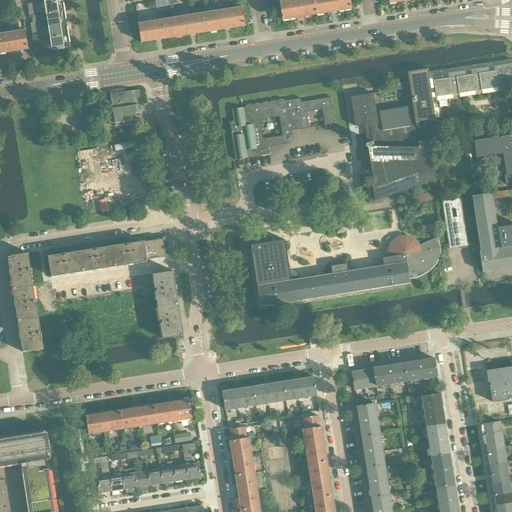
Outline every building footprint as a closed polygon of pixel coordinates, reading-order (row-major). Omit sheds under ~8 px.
[(54,0),(45,2),(47,14),(65,11),(62,0),(54,0)] [(317,14),(314,0),(287,0),(279,1),(282,20),(317,14)] [(349,0),(314,0),(317,14),(351,9),(349,0)] [(27,4),(29,17),(36,15),(34,3),(27,4)] [(242,7),(207,13),(210,31),(245,26),(242,7)] [(47,14),(49,26),(67,23),(65,11),(47,14)] [(207,13),(173,18),(176,37),(210,31),(207,13)] [(176,37),(173,18),(138,24),(141,42),(176,37)] [(49,26),(50,38),(68,35),(67,23),(49,26)] [(25,30),(0,34),(0,53),(28,49),(25,30)] [(68,35),(50,38),(52,50),(70,47),(68,35)] [(432,98),(436,97),(436,98),(511,85),(511,64),(511,60),(428,73),(427,69),(407,72),(415,122),(435,119),(433,109),(434,109),(434,108),(433,108),(432,98)] [(407,82),(390,85),(391,92),(408,89),(407,82)] [(377,87),(378,94),(391,92),(390,85),(377,87)] [(111,126),(118,125),(119,128),(141,125),(139,114),(142,114),(140,99),(144,99),(143,91),(128,93),(128,90),(113,92),(115,103),(108,104),(111,126)] [(355,127),(365,125),(378,123),(376,112),(373,94),(351,98),(355,127)] [(325,99),(305,102),(307,112),(322,110),(325,130),(331,129),(330,126),(334,126),(336,132),(331,97),(325,98),(325,99)] [(307,112),(305,102),(301,103),(301,99),(286,101),(283,99),(278,100),(277,102),(275,101),(270,101),(269,103),(267,102),(262,103),(261,104),(259,103),(254,104),(253,106),(252,104),(247,105),(245,107),(231,110),(233,121),(229,122),(231,137),(234,152),(235,160),(269,155),(267,142),(255,144),(255,140),(253,129),(257,128),(255,117),(278,113),(282,137),(292,135),(292,131),(309,128),(307,112)] [(77,107),(80,129),(82,137),(90,136),(86,106),(77,107)] [(378,123),(365,125),(368,143),(366,143),(366,144),(365,144),(365,145),(365,146),(365,147),(366,147),(366,148),(367,148),(371,148),(373,161),(370,161),(371,171),(375,171),(377,183),(373,184),(372,186),(374,200),(376,201),(431,182),(432,181),(433,180),(434,179),(434,178),(435,177),(435,175),(429,140),(417,142),(411,107),(407,107),(379,111),(379,112),(376,112),(378,123)] [(448,133),(463,131),(462,125),(447,127),(448,133)] [(511,130),(509,132),(509,135),(474,141),(476,158),(503,154),(506,175),(504,175),(505,184),(511,182),(511,130)] [(491,193),(472,196),(481,252),(479,252),(482,272),(511,267),(511,225),(497,228),(497,229),(496,229),(492,199),(491,193)] [(460,198),(441,201),(449,249),(467,246),(460,198)] [(339,220),(326,222),(327,230),(340,228),(339,220)] [(332,274),(335,295),(409,283),(409,279),(416,278),(422,275),(429,271),(435,264),(440,256),(440,247),(437,237),(419,245),(414,238),(406,235),(397,237),(390,242),(387,250),(388,257),(381,258),(382,266),(347,272),(346,264),(330,266),(332,274)] [(154,239),(144,241),(146,260),(165,257),(165,255),(169,254),(166,236),(154,238),(154,239)] [(335,295),(332,274),(290,281),(289,279),(290,279),(284,240),(250,245),(260,307),(335,295)] [(144,241),(111,246),(115,267),(147,262),(146,260),(144,241)] [(111,246),(80,251),(83,272),(115,267),(111,246)] [(83,272),(80,251),(48,256),(51,277),(83,272)] [(7,257),(12,289),(33,285),(27,253),(7,257)] [(152,274),(157,307),(178,303),(173,271),(152,274)] [(12,289),(17,320),(38,317),(33,285),(12,289)] [(178,303),(157,307),(162,339),(183,335),(178,303)] [(38,317),(17,320),(22,353),(43,349),(38,317)] [(434,358),(403,363),(406,381),(437,376),(434,358)] [(491,386),(489,386),(492,402),(508,400),(508,398),(511,396),(511,361),(510,362),(511,367),(486,371),(488,383),(490,382),(491,386)] [(403,363),(373,368),(376,386),(406,381),(403,363)] [(373,369),(362,371),(365,388),(376,386),(373,368),(373,369)] [(365,388),(362,371),(351,372),(354,390),(365,388)] [(313,377),(283,382),(286,400),(316,395),(313,377)] [(283,382),(253,387),(256,405),(286,400),(283,382)] [(256,405),(253,387),(222,392),(225,409),(256,405)] [(421,396),(426,427),(444,424),(439,393),(421,396)] [(189,399),(154,405),(157,423),(192,418),(189,399)] [(356,406),(361,437),(379,434),(374,403),(369,404),(358,406),(356,406)] [(154,405),(120,410),(123,429),(157,423),(154,405)] [(123,429),(120,410),(85,416),(88,434),(123,429)] [(302,429),(321,426),(319,426),(317,415),(303,417),(305,429),(302,429)] [(481,424),(484,445),(502,442),(499,422),(481,424)] [(426,427),(431,457),(449,454),(444,424),(426,427)] [(302,429),(308,463),(327,461),(321,426),(302,429)] [(230,440),(230,441),(248,438),(248,437),(246,438),(244,427),(230,429),(232,440),(230,440)] [(0,466),(7,465),(43,459),(42,456),(48,455),(44,431),(0,437),(0,466)] [(191,432),(173,434),(175,443),(192,440),(191,432)] [(361,437),(366,467),(384,464),(379,434),(361,437)] [(160,435),(150,436),(151,446),(161,445),(160,435)] [(230,441),(235,475),(254,472),(248,438),(230,441)] [(140,441),(129,443),(129,450),(141,448),(140,441)] [(484,445),(487,465),(505,462),(502,442),(484,445)] [(182,445),(185,466),(187,479),(200,477),(198,464),(191,465),(190,458),(189,458),(187,451),(196,450),(194,443),(182,445)] [(431,457),(433,470),(439,469),(440,471),(451,469),(449,454),(431,457)] [(111,491),(109,477),(106,457),(94,459),(95,465),(101,464),(103,478),(96,479),(98,493),(111,491)] [(57,511),(49,458),(43,459),(7,465),(14,511),(57,511)] [(160,469),(162,483),(175,481),(173,468),(172,461),(166,462),(167,468),(160,469)] [(308,463),(313,498),(332,495),(327,461),(308,463)] [(487,465),(490,485),(508,482),(505,462),(487,465)] [(366,467),(371,497),(388,494),(384,464),(366,467)] [(173,468),(175,481),(187,479),(185,466),(173,468)] [(121,470),(122,475),(124,489),(137,487),(135,473),(134,468),(121,470)] [(160,469),(147,471),(149,485),(162,483),(160,469)] [(433,470),(436,487),(454,484),(451,469),(440,471),(439,469),(433,470)] [(147,471),(135,473),(137,487),(149,485),(147,471)] [(235,475),(241,509),(259,506),(254,472),(235,475)] [(122,475),(109,477),(111,491),(124,489),(122,475)] [(490,485),(493,505),(511,502),(508,482),(490,485)] [(436,487),(439,511),(457,511),(454,484),(436,487)] [(371,497),(372,511),(391,511),(388,494),(371,497)] [(313,498),(315,511),(334,511),(332,495),(313,498)] [(493,505),(494,511),(511,511),(511,505),(511,502),(493,505)]
